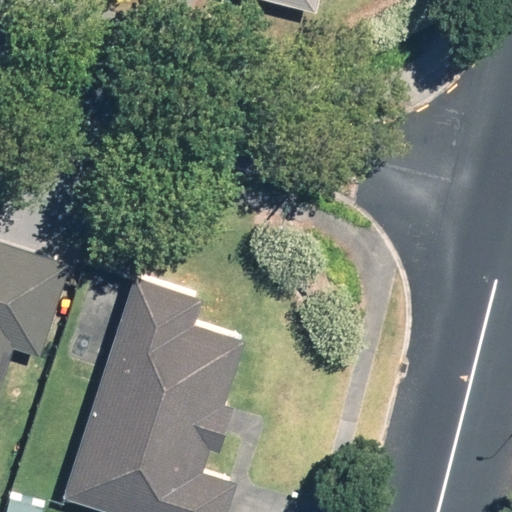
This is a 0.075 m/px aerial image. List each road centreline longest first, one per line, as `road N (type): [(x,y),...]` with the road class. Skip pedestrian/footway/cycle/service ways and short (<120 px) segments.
road 1 (residential): [(511,215),(109,84),(0,38)]
road 2 (residential): [(511,217),(440,511)]
